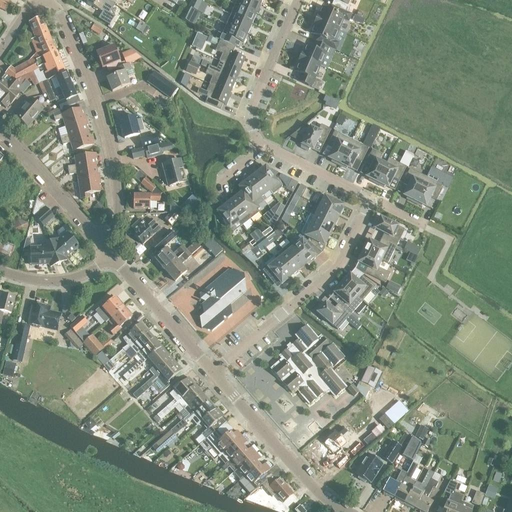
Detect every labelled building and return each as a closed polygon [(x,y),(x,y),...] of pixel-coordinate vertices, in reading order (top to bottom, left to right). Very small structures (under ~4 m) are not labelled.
[(11,3),(4,0),(0,0),(0,8),(6,12),(11,3)] [(108,0),(107,0),(88,0),(87,3),(101,11),(108,0)] [(259,15),(261,10),(259,9),(261,4),(250,0),(235,0),(236,0),(237,2),(235,5),(256,14),(257,14),(259,15)] [(350,0),(335,0),(336,1),(334,6),(348,13),(351,6),(348,5),(350,0)] [(235,5),(231,15),(252,24),(256,14),(235,5)] [(181,19),(189,23),(195,11),(187,7),(181,19)] [(319,15),(316,21),(338,31),(341,25),(343,24),(344,20),(349,22),(352,14),(335,7),(333,13),(323,8),(320,15),(319,15)] [(104,22),(108,16),(102,12),(98,19),(104,22)] [(227,24),(227,25),(248,34),(252,24),(231,15),(227,24)] [(38,68),(38,67),(36,61),(57,52),(42,18),(29,23),(36,39),(32,40),(37,53),(30,61),(31,63),(16,71),(11,67),(6,74),(12,79),(15,82),(28,74),(38,69),(38,68)] [(319,44),(332,49),(336,51),(339,44),(335,42),(337,38),(336,36),(338,31),(316,21),(314,26),(315,27),(311,34),(322,38),(319,44)] [(95,24),(91,30),(100,36),(104,29),(95,24)] [(219,33),(216,39),(220,41),(236,47),(239,49),(242,43),(243,44),(248,34),(227,25),(223,34),(219,33)] [(83,33),(79,35),(83,45),(87,43),(83,33)] [(193,47),(196,48),(202,50),(207,38),(197,34),(192,46),(193,47)] [(236,47),(220,41),(217,46),(216,51),(223,54),(220,61),(240,70),(245,58),(233,53),(236,47)] [(303,52),(301,57),(321,66),(325,55),(329,56),(332,49),(316,42),(313,49),(306,46),(304,52),(303,52)] [(114,46),(96,54),(102,68),(121,61),(114,46)] [(127,65),(129,64),(141,59),(131,51),(122,54),(127,65)] [(44,65),(48,72),(63,66),(57,52),(36,61),(38,67),(44,65)] [(201,60),(193,56),(191,62),(199,66),(201,60)] [(321,66),(301,57),(298,63),(299,63),(295,71),(302,74),(298,82),(311,87),(320,91),(323,83),(315,79),(321,66)] [(207,69),(210,63),(203,60),(201,66),(207,69)] [(209,65),(207,69),(235,81),(240,70),(220,61),(217,69),(209,65)] [(190,62),(186,71),(194,74),(198,66),(190,62)] [(131,69),(129,64),(127,65),(117,69),(119,74),(107,79),(112,92),(130,85),(127,77),(134,74),(132,69),(131,69)] [(45,74),(48,81),(56,77),(66,100),(58,104),(61,110),(79,103),(73,88),(74,87),(72,83),(71,84),(63,66),(48,72),(45,74)] [(48,81),(45,74),(44,71),(40,73),(38,69),(28,74),(31,81),(32,81),(34,86),(39,85),(41,89),(50,85),(48,81)] [(213,77),(210,84),(230,93),(235,81),(207,69),(206,74),(213,77)] [(148,82),(162,92),(171,98),(178,89),(155,72),(148,82)] [(21,87),(15,82),(12,79),(8,84),(4,80),(0,84),(0,106),(2,105),(6,108),(10,104),(11,105),(20,94),(22,95),(31,85),(26,81),(21,87)] [(230,93),(210,84),(207,92),(199,88),(197,93),(207,97),(205,103),(221,110),(223,104),(227,106),(230,98),(228,97),(230,93)] [(55,100),(50,85),(41,89),(43,95),(46,93),(50,102),(55,100)] [(339,102),(325,96),(324,101),(327,103),(325,106),(336,110),(338,106),(339,102)] [(15,117),(28,127),(43,109),(31,99),(15,117)] [(63,119),(65,127),(86,120),(85,115),(83,116),(81,109),(61,115),(60,111),(53,114),(55,121),(63,119)] [(346,118),(341,115),(337,123),(342,126),(346,118)] [(120,121),(125,139),(140,135),(135,117),(120,121)] [(60,137),(62,141),(88,133),(86,126),(88,125),(86,120),(65,127),(68,135),(60,137)] [(318,142),(324,145),(331,130),(321,125),(318,131),(311,127),(301,147),(309,151),(310,149),(313,151),(318,142)] [(331,162),(339,166),(352,140),(335,132),(328,146),(334,149),(329,159),(332,160),(331,162)] [(88,133),(62,141),(63,145),(71,143),(73,151),(94,145),(92,139),(91,140),(88,133)] [(300,142),(303,136),(296,133),(290,137),(300,142)] [(156,135),(141,139),(143,149),(159,145),(156,135)] [(352,140),(339,166),(347,170),(348,168),(351,170),(356,160),(362,163),(369,149),(352,140)] [(148,159),(162,156),(159,145),(143,149),(132,152),(134,160),(148,156),(148,159)] [(369,181),(377,185),(387,165),(386,165),(380,161),(383,155),(373,150),(365,165),(371,168),(367,177),(370,179),(369,181)] [(68,167),(69,171),(96,167),(95,159),(97,159),(96,154),(75,157),(76,166),(68,167)] [(169,160),(168,162),(168,163),(163,165),(169,186),(186,181),(185,178),(186,176),(185,172),(183,170),(180,160),(175,162),(175,160),(173,159),(169,160)] [(387,165),(377,185),(384,188),(385,187),(389,188),(393,179),(399,182),(407,167),(389,159),(386,165),(387,165)] [(419,162),(413,159),(410,165),(416,168),(419,162)] [(77,174),(78,182),(100,179),(99,174),(97,174),(96,167),(69,171),(69,175),(77,174)] [(266,167),(257,174),(270,191),(273,195),(282,188),(283,185),(278,179),(275,179),(268,169),(266,167)] [(427,178),(414,203),(422,207),(423,206),(426,207),(431,198),(437,201),(444,186),(448,188),(453,179),(432,168),(427,178)] [(278,173),(268,169),(275,179),(278,173)] [(407,200),(414,203),(427,178),(410,169),(403,184),(409,187),(404,196),(407,198),(407,200)] [(257,174),(249,181),(261,198),(270,191),(257,174)] [(156,187),(145,178),(141,184),(152,193),(156,187)] [(100,179),(78,182),(81,199),(89,198),(89,194),(100,192),(99,184),(101,184),(100,179)] [(287,190),(293,193),(298,183),(292,180),(287,190)] [(240,188),(243,192),(244,192),(253,204),(261,198),(249,181),(240,188)] [(301,185),(296,195),(302,198),(307,188),(301,185)] [(243,192),(235,199),(251,219),(260,212),(253,204),(244,192),(243,192)] [(134,209),(150,209),(150,201),(161,201),(161,195),(150,194),(150,196),(134,195),(134,209)] [(321,195),(316,204),(339,216),(344,206),(321,195)] [(197,201),(193,196),(179,208),(184,213),(197,201)] [(294,198),(290,204),(295,206),(298,200),(294,198)] [(227,205),(239,222),(242,226),(251,219),(235,199),(227,205)] [(295,206),(290,204),(285,213),(290,215),(295,206)] [(316,204),(311,214),(334,226),(339,216),(316,204)] [(35,216),(40,221),(49,212),(43,205),(38,210),(40,212),(35,216)] [(242,226),(239,222),(227,205),(218,212),(233,233),(242,226)] [(275,215),(279,217),(285,207),(281,205),(275,215)] [(49,212),(40,221),(44,226),(54,217),(49,212)] [(311,214),(306,224),(330,236),(334,226),(311,214)] [(279,217),(275,215),(273,218),(270,225),(274,227),(278,220),(279,217)] [(384,234),(381,240),(396,247),(405,230),(379,217),(375,225),(377,226),(375,229),(384,234)] [(17,219),(13,231),(25,235),(29,223),(17,219)] [(152,219),(134,235),(143,245),(160,229),(152,219)] [(309,238),(308,241),(313,245),(315,241),(325,246),(330,236),(306,224),(301,234),(309,238)] [(262,234),(264,237),(272,231),(270,228),(262,234)] [(0,257),(8,261),(15,248),(0,241),(3,235),(0,233),(0,257)] [(58,239),(50,243),(55,256),(58,255),(61,263),(67,261),(66,258),(79,247),(67,233),(59,241),(58,239)] [(160,242),(165,247),(174,239),(169,234),(160,242)] [(300,236),(290,243),(307,264),(316,257),(309,249),(313,245),(308,241),(300,236)] [(211,239),(204,245),(215,258),(222,252),(211,239)] [(366,243),(362,251),(382,261),(388,264),(396,247),(381,240),(379,245),(369,241),(368,244),(366,243)] [(55,256),(50,243),(42,246),(42,247),(31,248),(32,266),(49,265),(50,267),(61,263),(58,255),(55,256)] [(285,254),(299,271),(307,264),(290,243),(282,250),(285,254)] [(417,257),(421,249),(408,243),(405,251),(417,257)] [(155,259),(166,271),(187,251),(183,246),(172,255),(167,249),(155,259)] [(251,251),(252,250),(250,248),(248,246),(241,252),(245,256),(251,251)] [(251,251),(258,260),(263,256),(257,247),(251,251)] [(282,250),(274,257),(291,278),(299,271),(285,254),(282,250)] [(187,251),(166,271),(175,282),(187,272),(181,265),(192,256),(187,251)] [(382,261),(362,251),(358,259),(360,259),(358,263),(368,267),(365,273),(386,284),(390,274),(378,268),(382,261)] [(417,257),(410,254),(406,261),(414,265),(417,257)] [(282,285),(291,278),(274,257),(265,264),(268,268),(264,272),(272,283),(277,279),(282,285)] [(231,305),(247,291),(244,275),(229,270),(212,284),(200,294),(201,299),(206,301),(202,304),(204,315),(200,318),(202,329),(212,332),(224,322),(223,317),(228,319),(232,315),(231,305)] [(347,276),(341,283),(363,302),(375,288),(362,277),(358,282),(350,275),(348,278),(347,276)] [(342,300),(338,305),(350,316),(363,302),(341,283),(335,289),(337,291),(334,293),(342,300)] [(397,295),(400,289),(388,283),(385,289),(397,295)] [(0,300),(0,325),(3,312),(11,314),(15,297),(1,294),(0,300)] [(107,322),(111,318),(124,308),(122,306),(123,304),(121,301),(118,302),(115,298),(109,303),(107,302),(97,311),(107,322)] [(350,316),(338,305),(334,310),(326,303),(323,306),(322,305),(316,312),(338,330),(350,316)] [(60,315),(59,315),(53,314),(53,315),(48,314),(49,309),(33,305),(29,324),(34,325),(33,327),(39,328),(40,326),(45,328),(45,327),(56,330),(60,315)] [(124,308),(111,318),(116,324),(109,330),(114,335),(121,329),(120,328),(132,317),(128,313),(129,311),(126,308),(124,309),(124,308)] [(67,319),(70,322),(71,323),(76,319),(75,318),(72,315),(67,319)] [(70,327),(75,333),(87,323),(82,317),(80,318),(70,327)] [(122,350),(115,357),(116,359),(118,361),(126,354),(125,352),(130,347),(148,331),(141,323),(127,336),(123,339),(127,345),(122,349),(122,350)] [(20,325),(12,361),(22,363),(30,327),(20,325)] [(299,340),(280,357),(282,359),(271,369),(293,394),(297,390),(300,393),(300,394),(309,405),(328,389),(335,398),(347,388),(330,368),(332,367),(333,368),(344,358),(333,345),(331,347),(321,337),(318,339),(307,326),(296,336),(299,340)] [(78,349),(83,345),(71,330),(66,335),(78,349)] [(130,347),(137,355),(140,352),(155,339),(148,331),(130,347)] [(102,346),(93,336),(84,344),(95,357),(104,349),(102,346)] [(137,368),(147,360),(162,347),(155,339),(140,352),(137,355),(141,360),(128,372),(132,377),(139,370),(137,368)] [(104,349),(105,350),(113,343),(110,340),(102,346),(104,349)] [(147,360),(154,367),(168,354),(162,347),(147,360)] [(365,354),(360,348),(354,353),(359,359),(365,354)] [(154,367),(160,375),(175,362),(168,354),(154,367)] [(116,359),(115,357),(110,361),(113,365),(118,361),(116,359)] [(115,366),(113,365),(110,361),(104,366),(109,372),(115,366)] [(16,364),(6,362),(2,376),(13,378),(16,364)] [(175,362),(160,375),(161,376),(158,379),(166,389),(177,379),(175,376),(181,371),(182,370),(175,362)] [(368,367),(361,382),(376,389),(383,374),(368,367)] [(132,377),(128,372),(123,376),(126,381),(132,377)] [(175,400),(162,411),(166,416),(174,409),(172,406),(196,386),(189,377),(171,393),(172,395),(171,396),(175,400)] [(146,385),(142,388),(146,393),(150,389),(146,385)] [(347,389),(354,397),(359,393),(352,385),(347,389)] [(196,386),(172,406),(174,409),(179,404),(182,408),(186,405),(187,406),(202,393),(196,386)] [(146,393),(142,388),(133,396),(137,400),(146,393)] [(187,420),(194,414),(209,401),(202,393),(187,406),(193,413),(176,428),(179,431),(187,424),(186,422),(187,420)] [(216,409),(209,401),(194,414),(187,420),(189,423),(192,420),(197,425),(201,422),(216,409)] [(209,443),(221,433),(218,429),(226,422),(222,418),(223,417),(220,414),(221,412),(218,409),(217,410),(216,409),(201,422),(208,430),(202,435),(206,439),(206,440),(209,443)] [(162,411),(157,416),(161,420),(166,416),(162,411)] [(341,447),(342,448),(344,446),(347,450),(345,452),(346,452),(364,436),(355,426),(349,431),(342,423),(322,441),(324,444),(322,446),(328,453),(331,451),(333,454),(341,447)] [(416,437),(424,441),(429,430),(421,426),(416,437)] [(179,431),(176,428),(172,432),(157,445),(162,450),(177,437),(175,435),(179,431)] [(120,435),(117,431),(110,438),(115,439),(120,435)] [(225,437),(221,433),(209,443),(213,448),(211,449),(218,457),(223,453),(242,436),(237,431),(232,436),(229,433),(225,437)] [(398,445),(404,449),(411,439),(405,435),(398,445)] [(218,457),(225,465),(230,461),(244,449),(241,446),(247,442),(242,436),(223,453),(218,457)] [(412,437),(402,456),(412,462),(421,444),(412,437)] [(391,450),(385,460),(391,464),(402,447),(393,442),(389,448),(391,450)] [(234,472),(237,469),(256,453),(251,447),(246,452),(244,449),(230,461),(225,465),(222,468),(225,471),(229,467),(234,472)] [(237,469),(244,477),(258,465),(255,463),(261,458),(256,453),(237,469)] [(368,454),(355,474),(359,477),(358,479),(365,483),(366,481),(370,484),(375,477),(376,478),(380,471),(379,471),(383,464),(379,461),(380,460),(373,455),(372,457),(368,454)] [(405,503),(412,491),(416,483),(410,480),(417,466),(412,463),(407,474),(395,497),(399,500),(399,502),(403,504),(404,502),(405,503)] [(258,480),(261,485),(272,476),(268,471),(270,469),(265,464),(260,468),(258,465),(244,477),(251,486),(258,480)] [(389,494),(395,497),(407,474),(402,471),(398,477),(396,483),(390,480),(384,491),(384,492),(384,494),(388,496),(389,494)] [(416,509),(431,479),(434,474),(428,471),(421,485),(416,483),(412,491),(405,503),(405,505),(409,507),(410,506),(416,509)] [(501,475),(496,473),(493,481),(499,483),(501,475)] [(272,476),(261,485),(248,497),(252,502),(266,490),(272,497),(275,495),(283,503),(293,494),(292,493),(292,492),(290,489),(288,489),(280,479),(277,481),(272,476)] [(431,479),(416,509),(420,511),(419,511),(427,511),(433,502),(427,499),(430,494),(433,487),(435,488),(438,483),(431,479)] [(443,511),(457,511),(462,502),(464,497),(455,493),(458,485),(451,482),(445,493),(450,496),(448,502),(443,511)] [(498,489),(489,486),(485,497),(494,500),(498,489)] [(472,504),(479,507),(484,495),(477,492),(472,504)] [(462,502),(457,511),(471,511),(472,511),(471,511),(473,506),(462,502)]
